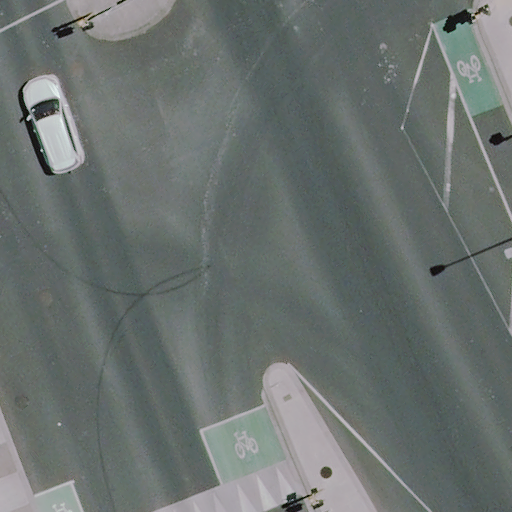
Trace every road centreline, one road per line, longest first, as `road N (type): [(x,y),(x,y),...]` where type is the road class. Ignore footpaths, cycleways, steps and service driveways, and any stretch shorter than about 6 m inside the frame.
road 1 (primary): [(314,6),(505,511)]
road 2 (primary): [(166,511),(36,164)]
road 3 (trunk): [(36,164),(314,6)]
